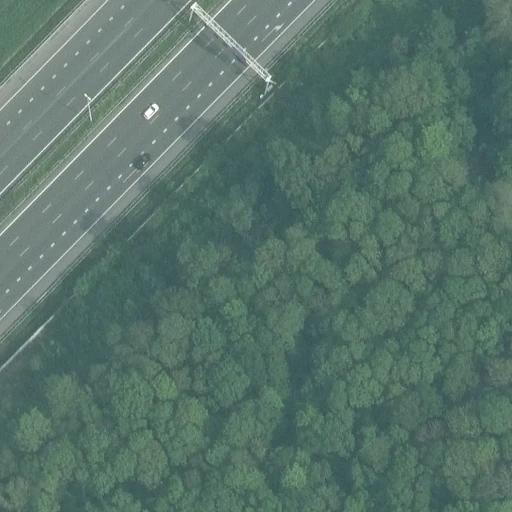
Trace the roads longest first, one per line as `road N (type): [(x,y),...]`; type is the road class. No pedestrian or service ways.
road 1 (motorway): [(0,266),(261,0)]
road 2 (motorway): [(160,0),(0,163)]
